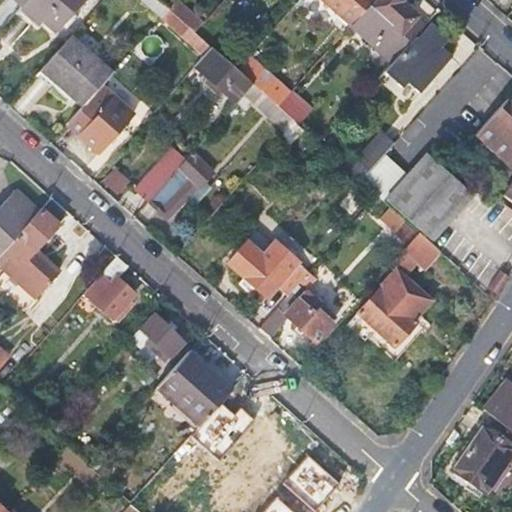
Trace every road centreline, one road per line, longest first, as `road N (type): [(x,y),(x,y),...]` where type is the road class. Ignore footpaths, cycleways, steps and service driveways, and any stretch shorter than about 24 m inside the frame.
road 1 (unclassified): [(393,478),(0,125)]
road 2 (unclassified): [(511,307),(393,478)]
